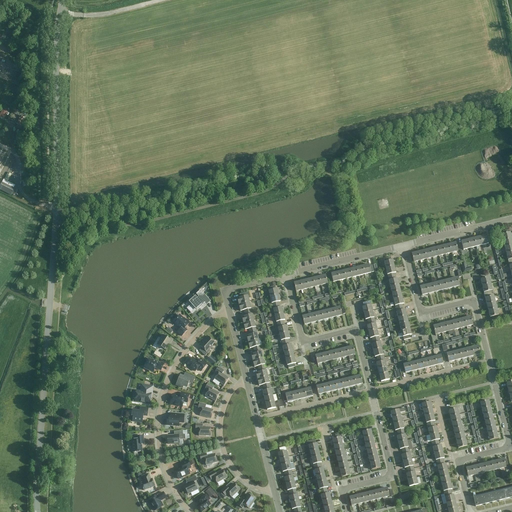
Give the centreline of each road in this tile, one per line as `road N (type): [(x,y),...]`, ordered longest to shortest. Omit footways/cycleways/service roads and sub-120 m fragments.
road 1 (tertiary): [(37,511),(63,0)]
road 2 (residential): [(228,310),(178,358),(157,414),(166,476),(188,511)]
road 3 (residential): [(468,511),(458,463),(510,448),(487,362)]
road 4 (residential): [(487,362),(472,303),(419,311),(403,245)]
road 5 (residential): [(370,391),(354,331),(311,341),(300,334),(286,274)]
road 6 (residential): [(345,511),(340,491),(392,477),(370,391)]
road 7 (residential): [(273,490),(239,478),(220,444),(229,392),(246,381)]
road 8 (residential): [(286,274),(403,245)]
road 9 (residential): [(370,391),(487,362)]
